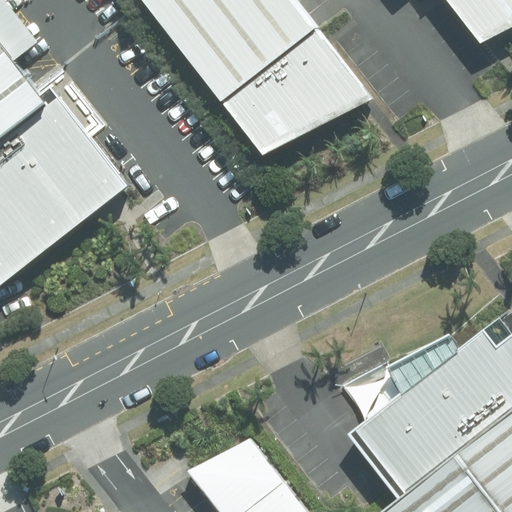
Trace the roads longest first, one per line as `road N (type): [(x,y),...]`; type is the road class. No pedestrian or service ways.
road 1 (tertiary): [(511,166),(0,426)]
road 2 (unknown): [(84,384),(170,511)]
